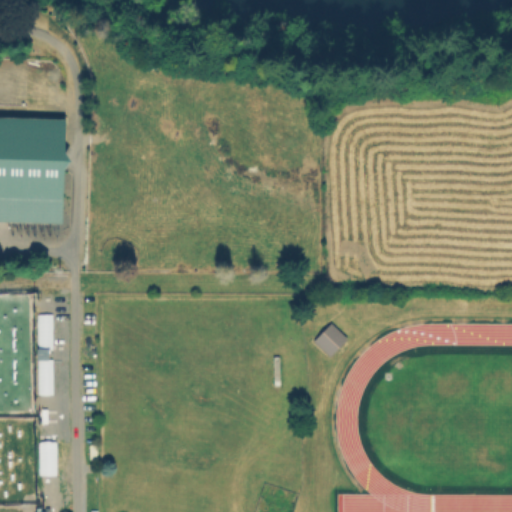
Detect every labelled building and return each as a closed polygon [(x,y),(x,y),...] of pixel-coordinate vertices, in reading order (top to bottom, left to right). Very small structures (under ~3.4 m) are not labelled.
[(0,222),(0,117),(62,119),(60,224),(0,222)] [(52,314),(35,314),(35,350),(52,350),(52,314)] [(310,340),(328,322),(343,337),(325,354),(310,340)] [(36,359),(35,394),(51,395),(52,359),(36,359)] [(36,475),(54,476),(54,442),(36,442),(36,475)]
